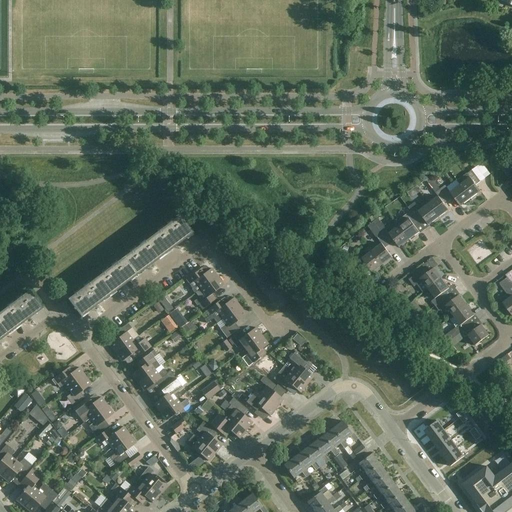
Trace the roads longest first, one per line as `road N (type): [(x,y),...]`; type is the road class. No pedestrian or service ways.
road 1 (secondary): [(0,129),(369,133)]
road 2 (secondary): [(369,108),(0,112)]
road 3 (residential): [(81,334),(204,243),(267,323),(282,325)]
road 4 (residential): [(196,493),(81,334)]
road 5 (unclassified): [(253,452),(348,387),(366,393),(392,428)]
road 6 (residential): [(392,428),(510,341)]
